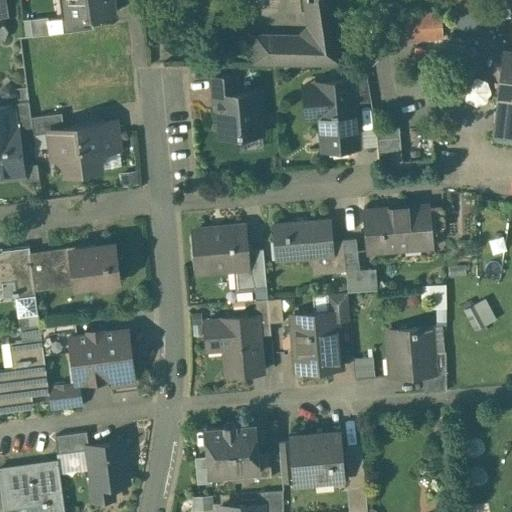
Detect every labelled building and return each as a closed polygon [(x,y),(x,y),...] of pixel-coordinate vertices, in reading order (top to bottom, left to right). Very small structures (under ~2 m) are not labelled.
[(111,0),(64,0),(65,4),(71,3),(73,16),(73,18),(90,16),(113,13),(111,0)] [(304,0),(309,26),(298,37),(256,37),(256,60),(256,59),(339,61),(329,0),(304,0)] [(344,0),(343,2),(369,10),(382,9),(383,0),(344,0)] [(440,12),(380,18),(382,42),(442,37),(440,12)] [(28,34),(51,32),(49,14),(26,16),(28,34)] [(73,16),(60,18),(62,31),(92,27),(90,16),(73,18),(73,16)] [(511,50),(502,49),(496,97),(511,99),(511,50)] [(364,66),(349,66),(350,79),(351,79),(353,103),(370,101),(364,66)] [(235,75),(210,77),(211,98),(217,98),(216,94),(237,93),(235,75)] [(350,79),(316,82),(316,84),(303,85),(306,117),(318,116),(321,148),(356,145),(353,103),(351,79),(350,79)] [(237,93),(216,94),(217,98),(220,136),(261,133),(258,91),(237,93)] [(511,99),(496,97),(493,132),(511,134),(511,99)] [(28,101),(0,104),(0,131),(16,129),(16,128),(31,126),(30,116),(28,101)] [(60,112),(30,116),(31,126),(32,134),(47,132),(47,129),(62,127),(60,112)] [(114,120),(76,125),(81,169),(100,167),(98,157),(104,150),(118,148),(114,120)] [(398,124),(375,126),(379,174),(434,169),(433,157),(410,159),(401,160),(398,124)] [(62,127),(47,129),(47,132),(51,157),(55,157),(62,162),(63,172),(81,169),(76,125),(62,127)] [(0,131),(0,176),(5,176),(4,168),(21,166),(16,129),(0,131)] [(106,152),(106,165),(123,165),(123,152),(106,152)] [(427,203),(363,209),(366,251),(430,246),(427,203)] [(328,218),(272,222),(275,258),(330,253),(331,253),(330,239),(328,218)] [(244,225),(196,229),(199,270),(246,266),(246,248),(244,225)] [(354,237),(342,238),(344,269),(358,268),(354,237)] [(342,238),(330,239),(331,253),(330,253),(331,270),(344,269),(342,238)] [(112,242),(50,250),(53,276),(32,279),(34,290),(94,282),(101,287),(109,286),(114,279),(118,279),(112,242)] [(28,245),(0,249),(1,250),(0,250),(0,285),(2,286),(1,281),(12,279),(14,296),(34,293),(34,290),(32,279),(29,253),(28,245)] [(263,247),(246,248),(246,266),(252,266),(254,286),(266,285),(263,247)] [(50,250),(29,253),(32,279),(53,276),(50,250)] [(346,290),(311,293),(313,312),(336,310),(336,318),(348,317),(346,290)] [(34,293),(14,296),(19,327),(38,325),(34,293)] [(488,295),(466,306),(477,327),(498,316),(488,295)] [(281,296),(268,297),(270,321),(283,320),(281,296)] [(268,297),(255,298),(256,314),(258,314),(259,334),(271,333),(270,321),(268,297)] [(313,312),(290,314),(295,367),(338,364),(336,331),(337,331),(336,318),(336,310),(313,312)] [(256,314),(205,319),(206,337),(223,336),(226,373),(262,370),(259,334),(258,314),(256,314)] [(74,320),(38,325),(42,353),(67,350),(66,338),(76,337),(74,320)] [(429,326),(391,329),(394,371),(421,369),(432,368),(431,351),(429,326)] [(76,337),(66,338),(67,350),(69,359),(73,359),(75,380),(77,380),(131,372),(125,330),(76,337)] [(40,337),(14,341),(16,359),(14,360),(15,363),(25,362),(26,370),(0,373),(0,410),(23,407),(21,395),(47,392),(40,337)] [(444,350),(431,351),(432,368),(421,369),(423,392),(445,390),(444,350)] [(355,356),(359,373),(376,369),(373,352),(355,356)] [(75,380),(46,384),(50,409),(81,405),(77,380),(75,380)] [(252,423),(234,424),(234,422),(222,423),(222,426),(204,427),(207,455),(208,475),(210,474),(232,472),(232,479),(234,479),(234,472),(255,470),(257,470),(255,451),(252,423)] [(85,430),(54,434),(56,453),(86,449),(86,445),(87,445),(85,430)] [(339,431),(289,436),(293,480),(341,475),(343,475),(340,445),(339,431)] [(122,444),(108,446),(108,442),(87,445),(86,445),(86,449),(90,476),(89,476),(92,500),(111,497),(110,483),(126,481),(122,444)] [(360,443),(340,445),(343,475),(341,475),(342,487),(345,487),(348,510),(354,510),(366,509),(360,443)] [(268,449),(255,451),(257,470),(255,470),(256,477),(271,476),(268,449)] [(207,455),(193,456),(196,483),(210,481),(210,474),(208,475),(207,455)] [(56,460),(0,467),(0,496),(1,504),(3,504),(40,499),(41,511),(52,511),(63,511),(56,460)] [(282,511),(281,489),(261,490),(261,502),(262,504),(261,511),(282,511)] [(195,505),(213,504),(213,491),(194,492),(195,505)]
